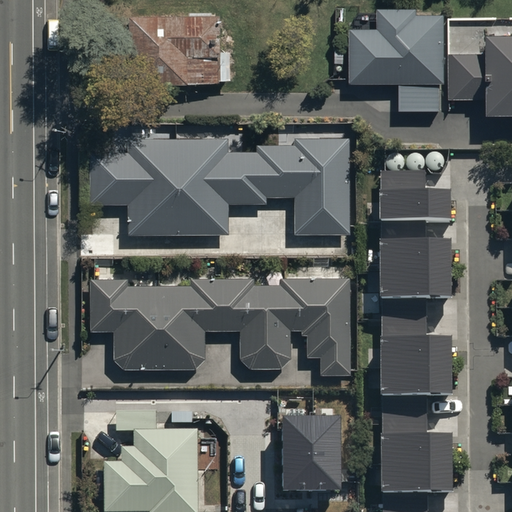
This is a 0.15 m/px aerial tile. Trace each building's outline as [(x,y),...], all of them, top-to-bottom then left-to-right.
[(347,34),(350,34),(350,79),(363,79),(363,84),(380,84),(380,78),(396,78),(396,107),(439,107),(439,79),(443,79),(443,9),(417,9),(417,3),(375,3),(375,15),(376,15),(376,23),(347,23),(347,34)] [(216,10),(127,9),(127,76),(228,77),(228,49),(219,49),(219,37),(216,36),(216,10)] [(485,51),(448,52),(448,97),(484,97),(484,111),(511,110),(511,31),(485,32),(485,51)] [(129,148),(89,148),(89,197),(125,198),(125,230),(229,232),(230,200),(265,200),(265,194),(291,194),(290,228),(349,229),(350,135),(293,134),(293,138),(255,138),(255,146),(228,146),(228,134),(129,133),(129,148)] [(464,160),(464,162),(464,200),(482,200),(481,160),(464,160)] [(424,511),(424,490),(450,490),(449,436),(424,436),(423,394),(451,394),(450,338),(424,338),(423,297),(450,296),(449,241),(420,241),(420,219),(449,219),(449,192),(425,192),(425,171),(377,171),(379,511),(424,511)] [(127,275),(89,275),(89,327),(112,327),(112,356),(121,366),(196,364),(204,355),(204,326),(238,326),(238,354),(248,364),(281,364),(290,355),(290,326),(300,326),(300,331),(305,331),(306,353),(319,353),(319,370),(348,370),(348,273),(279,273),(280,280),(252,280),(252,275),(190,275),(190,281),(127,281),(127,275)] [(157,407),(115,407),(115,428),(132,428),(132,441),(122,441),(122,456),(101,456),(101,510),(148,510),(147,511),(194,511),(195,469),(219,469),(219,438),(199,438),(199,427),(157,427),(157,407)] [(341,414),(283,415),(284,490),(341,489),(341,414)] [(279,511),(280,484),(263,485),(263,511),(279,511)]
